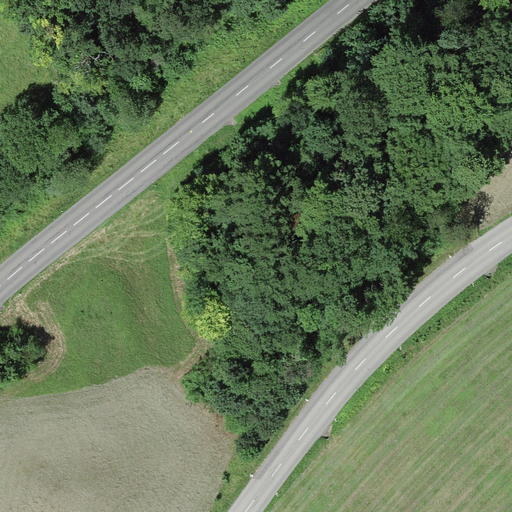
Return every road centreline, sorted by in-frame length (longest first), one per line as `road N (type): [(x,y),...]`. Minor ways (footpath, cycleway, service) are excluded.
road 1 (secondary): [(0,282),(356,0)]
road 2 (tertiary): [(511,236),(391,330),(244,511)]
